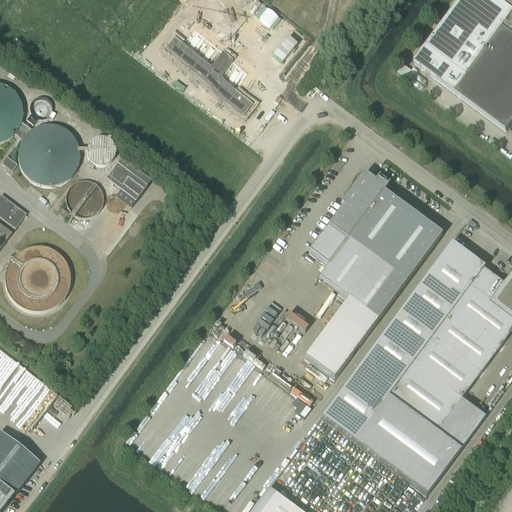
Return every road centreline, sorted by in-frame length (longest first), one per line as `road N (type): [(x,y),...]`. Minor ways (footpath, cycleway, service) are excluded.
road 1 (unclassified): [(511,243),(317,101),(49,462),(0,424)]
road 2 (unknown): [(249,331),(291,366),(335,315),(335,302),(280,260),(368,138)]
road 3 (unknown): [(465,209),(291,441)]
road 4 (unknown): [(432,448),(511,338)]
